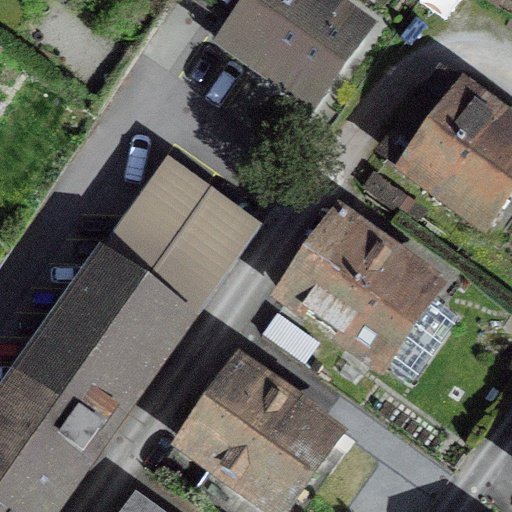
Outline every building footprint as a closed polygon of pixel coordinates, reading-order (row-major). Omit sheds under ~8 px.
[(303,0),(189,0),(233,30),(222,47),(313,110),(361,40),(304,0),(303,0)] [(511,189),(511,138),(441,86),(390,155),(485,226),(511,189)] [(173,169),(0,412),(0,511),(45,511),(250,223),(173,169)] [(366,233),(343,216),(285,296),(382,367),(433,297),(359,243),(366,233)] [(282,511),(331,443),(234,374),(184,444),(281,511),(282,511)] [(148,511),(135,503),(127,511),(148,511)]
